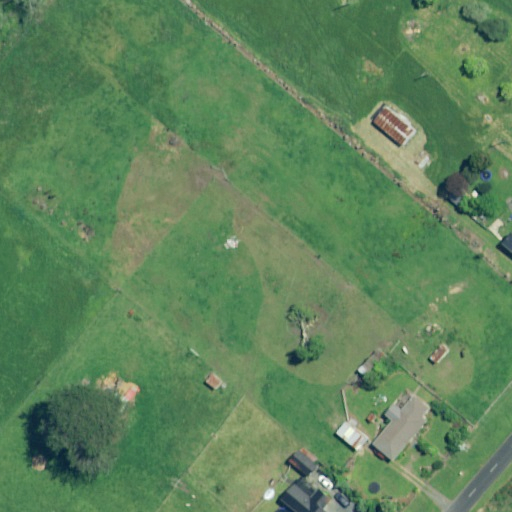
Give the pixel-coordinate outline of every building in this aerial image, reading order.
[(390,105),(376,122),(403,146),(418,128),(390,105)] [(134,311),(118,329),(137,345),(153,328),(134,311)] [(413,420),(398,406),(388,416),(396,423),(376,445),(395,462),(418,437),(407,427),(413,420)] [(340,410),(328,422),(356,449),(368,437),(340,410)] [(320,468),(305,450),(295,459),(310,477),(320,468)] [(324,486),(315,498),(297,486),(286,502),(299,511),(341,511),(348,503),(324,486)]
